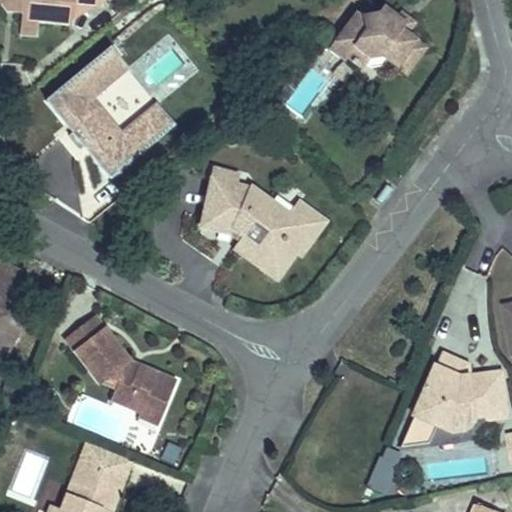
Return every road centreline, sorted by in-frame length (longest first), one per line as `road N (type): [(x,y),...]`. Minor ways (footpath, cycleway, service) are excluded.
road 1 (residential): [(0,210),(297,367)]
road 2 (residential): [(297,367),(479,124)]
road 3 (residential): [(297,367),(267,402),(224,511)]
road 4 (residential): [(484,0),(505,65),(500,99),(479,124)]
